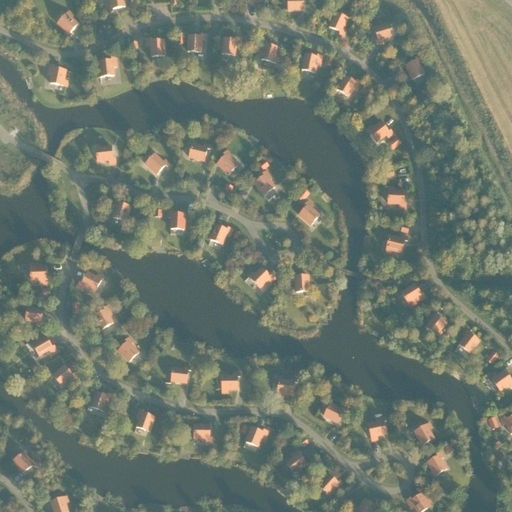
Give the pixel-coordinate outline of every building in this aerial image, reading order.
[(107,4),(109,13),(113,12),(112,10),(125,8),(122,0),(109,0),(110,3),(107,4)] [(303,0),(287,0),(288,11),(303,11),(303,0)] [(139,15),(138,8),(131,10),(132,17),(139,15)] [(64,35),(69,39),(71,36),(69,34),(78,25),(71,18),(73,16),(69,12),(58,24),(66,32),(64,35)] [(339,35),(343,37),(345,31),(343,30),(347,19),(336,14),(329,28),(340,33),(339,35)] [(382,41),(393,37),(389,25),(374,29),(378,41),(376,42),(377,46),(383,44),(382,41)] [(183,41),(184,30),(176,30),(176,40),(183,41)] [(205,42),(205,35),(201,35),(201,38),(189,37),(188,52),(201,53),(201,42),(205,42)] [(224,40),(222,55),(235,57),(236,45),(239,45),(240,39),(236,39),(236,41),(224,40)] [(151,58),(164,57),(163,41),(151,42),(151,40),(147,40),(147,46),(151,46),(151,58)] [(277,65),(278,59),(275,58),(278,49),(265,45),(266,43),(262,42),(261,48),(264,49),(261,60),(277,65)] [(319,66),(321,57),(318,56),(317,58),(305,56),(302,71),(314,74),(316,65),(319,66)] [(289,59),(282,57),(281,64),(288,66),(289,59)] [(417,61),(406,67),(412,81),(424,75),(419,64),(422,63),(419,57),(416,59),(417,61)] [(116,68),(115,58),(111,59),(112,61),(99,62),(100,72),(97,73),(97,78),(114,77),(113,68),(116,68)] [(333,60),(326,59),(324,66),(331,67),(333,60)] [(51,76),(50,84),(66,87),(67,82),(64,81),(66,71),(53,69),(54,67),(50,66),(48,75),(51,76)] [(355,92),(360,84),(357,82),(356,84),(345,77),(340,86),(337,84),(334,88),(348,97),(353,90),(355,92)] [(370,90),(363,86),(360,92),(366,96),(370,90)] [(386,136),(388,138),(393,134),(390,131),(389,133),(381,123),(373,129),(371,126),(366,130),(377,143),(386,136)] [(394,149),(400,144),(396,138),(388,144),(392,150),(394,149)] [(192,146),(189,158),(204,162),(207,150),(209,150),(210,147),(204,145),(203,148),(192,146)] [(109,161),(109,164),(116,164),(115,160),(113,160),(111,148),(96,150),(97,162),(109,161)] [(226,156),(217,165),(228,176),(237,166),(229,158),(231,156),(227,152),(224,154),(226,156)] [(167,168),(170,165),(165,161),(163,163),(154,155),(145,165),(157,175),(165,166),(167,168)] [(263,171),(269,167),(264,161),(259,165),(263,171)] [(393,177),(392,170),(385,171),(386,178),(393,177)] [(264,176),(255,184),(264,196),(274,188),(269,181),(272,179),(266,172),(263,174),(264,176)] [(230,195),(233,188),(226,185),(223,192),(230,195)] [(406,208),(406,205),(403,205),(404,192),(394,192),(394,188),(388,188),(388,205),(399,205),(399,208),(406,208)] [(303,201),(309,195),(303,190),(297,196),(303,201)] [(129,223),(130,218),(127,217),(130,207),(118,204),(119,201),(115,200),(113,206),(116,207),(113,218),(129,223)] [(311,226),(319,216),(311,209),(313,206),(308,202),(305,205),(307,206),(299,216),(311,226)] [(184,231),(184,215),(172,214),(172,212),(168,212),(168,218),(171,218),(171,230),(184,231)] [(142,220),(134,218),(132,224),(140,226),(142,220)] [(409,227),(402,225),(401,232),(407,234),(409,227)] [(227,231),(216,226),(212,235),(209,234),(206,239),(222,245),(226,235),(229,236),(232,230),(228,229),(227,231)] [(240,241),(242,235),(236,232),(233,238),(240,241)] [(389,237),(386,253),(391,255),(392,251),(401,254),(404,242),(407,242),(408,238),(402,237),(401,240),(389,237)] [(39,281),(40,284),(49,284),(49,280),(46,280),(46,268),(30,269),(31,282),(39,281)] [(270,283),(275,279),(272,276),(270,278),(261,269),(254,276),(252,273),(248,277),(260,289),(268,281),(270,283)] [(79,283),(77,287),(83,290),(84,287),(95,293),(103,278),(98,275),(96,278),(87,274),(81,285),(79,283)] [(312,292),(312,286),(308,286),(308,276),(295,277),(295,275),(291,275),(292,282),(295,281),(296,293),(312,292)] [(420,301),(425,298),(423,295),(421,296),(414,285),(401,294),(408,305),(418,298),(420,301)] [(37,323),(37,326),(43,327),(43,323),(41,323),(42,310),(33,309),(33,306),(27,305),(26,322),(37,323)] [(99,326),(96,327),(98,332),(113,324),(109,316),(112,315),(107,307),(104,309),(105,311),(94,317),(99,326)] [(433,319),(426,328),(439,338),(442,334),(439,332),(446,324),(436,316),(437,314),(434,312),(430,317),(433,319)] [(466,337),(459,346),(469,354),(479,341),(469,334),(470,332),(467,330),(464,335),(466,337)] [(446,344),(450,339),(445,335),(441,340),(446,344)] [(49,351),(51,354),(56,350),(54,347),(52,348),(46,338),(37,343),(35,340),(30,342),(39,357),(49,351)] [(133,343),(129,338),(126,341),(128,343),(118,351),(129,363),(139,354),(131,345),(133,343)] [(499,356),(492,352),(486,361),(492,365),(499,356)] [(40,371),(36,364),(30,367),(34,374),(40,371)] [(72,381),(77,377),(75,375),(73,376),(65,367),(53,377),(61,387),(70,379),(72,381)] [(173,369),(172,372),(171,382),(187,384),(187,379),(188,371),(190,372),(191,368),(185,367),(184,371),(173,369)] [(509,385),(511,388),(511,386),(511,382),(505,372),(497,378),(495,375),(490,378),(500,392),(509,385)] [(222,377),(222,394),(227,394),(227,390),(237,390),(237,378),(240,378),(240,374),(233,374),(233,377),(222,377)] [(279,381),(277,397),(283,398),(283,394),(293,395),(294,383),(296,383),(297,379),(291,379),(290,382),(279,381)] [(109,405),(112,396),(109,395),(108,397),(96,393),(93,403),(89,402),(88,407),(103,412),(106,404),(109,405)] [(340,411),(330,405),(324,417),(338,424),(343,413),(345,414),(347,411),(342,408),(340,411)] [(116,412),(109,410),(107,416),(114,419),(116,412)] [(142,414),(143,411),(140,410),(136,419),(139,420),(136,428),(149,432),(154,418),(142,414)] [(510,435),(511,435),(511,434),(511,417),(505,420),(504,418),(501,419),(503,425),(506,424),(510,435)] [(377,423),(368,425),(372,441),(377,440),(376,437),(386,435),(383,422),(386,422),(385,418),(376,420),(377,423)] [(501,431),(497,421),(492,424),(495,433),(501,431)] [(417,444),(421,449),(424,448),(423,446),(433,439),(428,431),(431,429),(429,424),(414,432),(420,442),(417,444)] [(245,435),(248,428),(241,425),(239,432),(245,435)] [(210,439),(210,426),(194,426),(194,439),(206,439),(206,443),(212,443),(212,439),(210,439)] [(267,432),(264,431),(263,433),(251,428),(245,443),(258,448),(261,439),(264,441),(267,432)] [(446,434),(438,439),(441,444),(449,439),(446,434)] [(309,443),(304,438),(299,443),(303,448),(309,443)] [(444,449),(448,455),(454,452),(450,445),(444,449)] [(299,455),(301,453),(298,450),(291,456),(293,459),(286,464),(296,477),(301,474),(299,471),(306,465),(299,455)] [(429,474),(432,478),(446,470),(440,460),(443,458),(440,453),(436,455),(438,457),(427,463),(432,472),(429,474)] [(31,463),(24,454),(11,464),(14,468),(17,466),(23,474),(33,466),(34,468),(37,466),(33,461),(31,463)] [(338,484),(329,475),(318,487),(328,496),(336,487),(338,489),(342,484),(340,482),(338,484)] [(424,493),(421,495),(411,501),(410,499),(406,501),(411,509),(414,507),(416,511),(422,511),(433,506),(424,493)] [(53,511),(67,511),(65,504),(68,502),(66,497),(51,502),(53,511)] [(376,511),(379,506),(376,504),(375,506),(364,500),(359,509),(356,507),(353,511),(372,511),(373,510),(376,511)]
